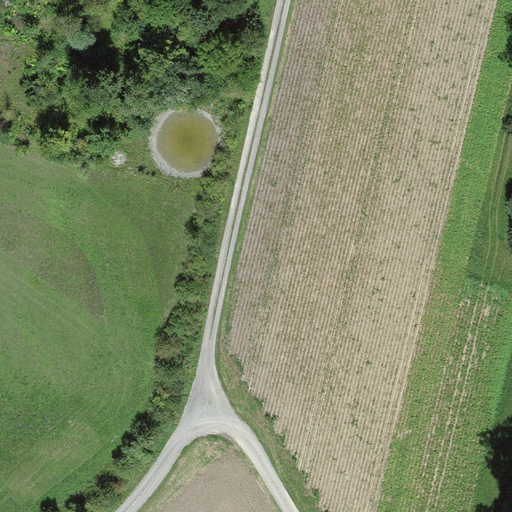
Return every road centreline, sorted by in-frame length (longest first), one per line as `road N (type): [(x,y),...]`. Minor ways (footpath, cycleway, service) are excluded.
road 1 (track): [(140,511),(177,461),(201,402),(293,0)]
road 2 (track): [(293,511),(238,422),(201,402)]
